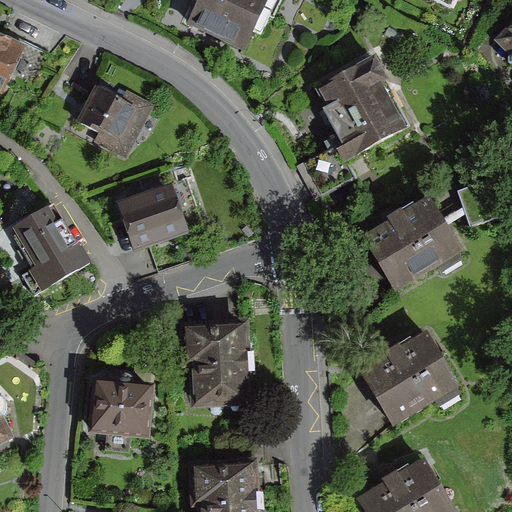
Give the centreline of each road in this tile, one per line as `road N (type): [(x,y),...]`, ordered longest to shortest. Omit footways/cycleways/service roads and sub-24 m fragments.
road 1 (residential): [(36,0),(126,41),(221,104),(251,147),(292,242)]
road 2 (residential): [(292,242),(312,511)]
road 3 (residential): [(50,511),(58,330),(128,305)]
road 4 (residential): [(128,305),(292,242)]
road 5 (residential): [(128,305),(101,252),(37,169)]
